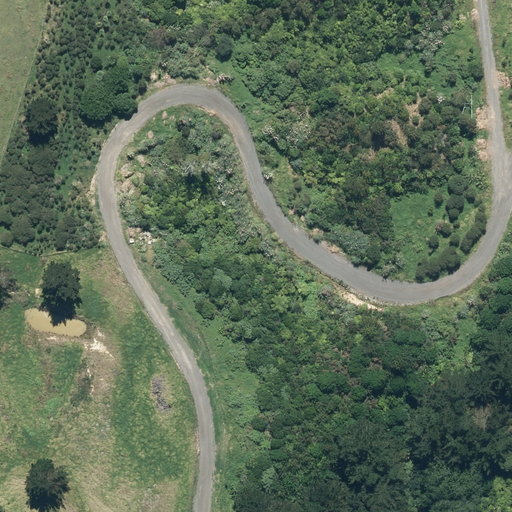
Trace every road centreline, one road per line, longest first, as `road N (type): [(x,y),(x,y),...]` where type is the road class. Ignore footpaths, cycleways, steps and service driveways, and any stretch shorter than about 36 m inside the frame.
road 1 (track): [(202,511),(195,393),(106,206),(131,123),(152,102),(177,97),(220,110),(238,134),(258,200),(287,230),(396,287),(432,286),(466,273),(486,247),(511,178)]
road 2 (track): [(481,0),(502,205)]
